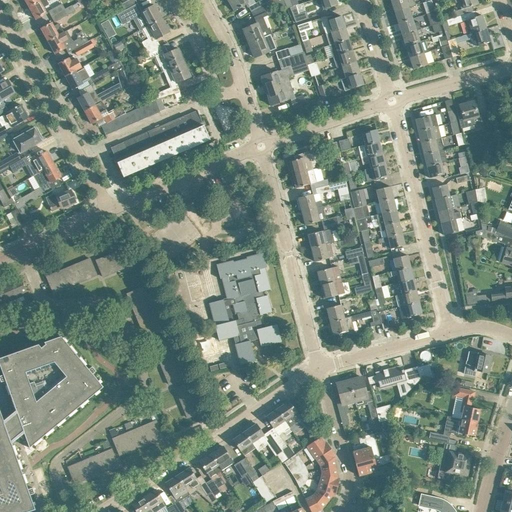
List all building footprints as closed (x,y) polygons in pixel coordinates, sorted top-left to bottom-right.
[(46,0),(41,0),(29,7),(36,19),(46,13),(43,8),(49,5),(46,0)] [(135,0),(129,0),(121,5),(124,11),(137,3),(135,0)] [(228,0),(234,10),(239,7),(240,8),(242,7),(241,6),(247,3),(245,0),(228,0)] [(272,0),(260,0),(248,7),(251,12),(262,6),(269,2),(272,0)] [(293,6),(291,0),(283,0),(287,7),(287,8),(293,6)] [(338,5),(335,0),(316,0),(318,5),(322,4),(323,9),(338,5)] [(416,5),(414,0),(392,0),(391,1),(394,12),(416,5)] [(478,4),(476,0),(454,0),(455,3),(458,2),(461,10),(453,12),(454,18),(474,12),(472,6),(478,4)] [(65,9),(62,4),(48,11),(51,17),(72,5),(65,9)] [(251,12),(257,24),(243,29),(249,43),(270,34),(273,33),(266,16),(271,15),(266,4),(262,6),(251,12)] [(75,11),(72,5),(51,17),(54,23),(75,11)] [(162,19),(155,5),(142,12),(138,5),(125,12),(131,22),(143,16),(148,26),(162,19)] [(294,7),(293,6),(287,8),(290,8),(296,23),(308,18),(306,12),(298,14),(296,6),(294,7)] [(398,24),(412,19),(409,8),(394,12),(398,24)] [(454,18),(446,21),(448,26),(464,21),(468,34),(486,28),(482,15),(476,17),(474,12),(454,18)] [(345,28),(341,16),(322,22),(326,34),(345,28)] [(156,39),(169,32),(162,19),(148,26),(142,29),(147,38),(141,41),(146,51),(147,52),(160,46),(156,39)] [(414,24),(412,19),(398,24),(402,35),(421,29),(418,22),(414,24)] [(105,20),(100,23),(103,29),(109,26),(105,20)] [(313,29),(311,21),(297,26),(303,42),(309,40),(306,31),(313,29)] [(50,24),(41,29),(48,41),(58,35),(64,32),(59,24),(54,26),(52,23),(50,24)] [(442,32),(439,23),(432,25),(435,34),(442,32)] [(349,39),(345,28),(326,34),(329,45),(349,39)] [(490,42),(486,28),(472,33),(476,46),(490,42)] [(402,35),(406,46),(420,42),(418,36),(423,35),(421,29),(402,35)] [(58,35),(48,41),(55,54),(63,49),(65,48),(68,53),(73,50),(90,40),(95,38),(92,33),(86,36),(85,35),(73,42),(67,31),(64,32),(58,35)] [(274,43),(270,34),(249,43),(254,58),(269,52),(266,46),(274,43)] [(448,45),(445,36),(439,38),(441,46),(448,45)] [(352,50),(349,39),(329,45),(333,57),(352,50)] [(455,39),(452,39),(448,41),(449,44),(448,45),(453,57),(460,55),(455,39)] [(90,40),(73,50),(77,56),(94,47),(90,40)] [(313,51),(309,40),(303,42),(306,53),(313,51)] [(428,52),(424,41),(406,46),(409,58),(428,52)] [(303,53),(300,44),(276,52),(278,61),(303,53)] [(453,57),(448,45),(441,47),(445,59),(453,57)] [(184,63),(178,49),(164,55),(160,46),(147,52),(141,55),(143,60),(155,55),(160,66),(161,66),(164,72),(184,63)] [(356,62),(352,50),(333,57),(337,68),(356,62)] [(428,52),(409,58),(413,69),(427,65),(423,53),(428,52)] [(312,81),(303,53),(278,61),(280,67),(287,65),(290,75),(284,77),(281,70),(262,77),(271,105),(291,99),(289,94),(293,93),(290,84),(293,83),(294,85),(303,82),(303,84),(312,81)] [(311,54),(305,56),(307,65),(314,63),(311,54)] [(73,56),(58,64),(65,77),(76,71),(82,68),(77,58),(75,59),(73,56)] [(76,71),(65,77),(72,89),(80,85),(81,84),(83,83),(92,78),(94,83),(105,78),(109,75),(117,71),(122,68),(119,61),(105,69),(95,75),(89,64),(82,68),(76,71)] [(314,63),(307,65),(311,77),(319,74),(315,62),(314,63)] [(360,73),(356,62),(337,68),(342,67),(346,78),(360,73)] [(190,77),(184,63),(164,72),(171,88),(153,95),(155,100),(180,92),(176,83),(190,77)] [(122,68),(117,71),(120,83),(123,91),(130,86),(127,78),(122,68)] [(319,74),(311,77),(312,81),(313,81),(311,77),(315,76),(318,87),(323,85),(325,84),(321,73),(319,74)] [(345,91),(366,84),(363,77),(361,77),(360,73),(346,78),(341,79),(345,91)] [(7,80),(0,84),(0,109),(6,106),(5,105),(12,101),(9,96),(14,93),(7,80)] [(85,95),(77,99),(84,111),(101,102),(123,91),(120,83),(97,95),(94,90),(88,93),(86,94),(85,95)] [(323,87),(323,85),(318,87),(322,98),(327,97),(325,91),(331,89),(329,85),(323,87)] [(302,97),(291,100),(294,108),(305,104),(302,97)] [(150,104),(154,114),(160,112),(155,101),(150,104)] [(103,117),(107,123),(125,113),(121,105),(107,113),(101,102),(84,111),(91,124),(103,117)] [(461,112),(457,113),(458,118),(461,129),(482,123),(484,128),(491,126),(487,113),(478,116),(474,102),(460,106),(461,112)] [(144,106),(148,117),(154,114),(150,104),(144,106)] [(5,114),(0,117),(0,122),(2,126),(4,125),(6,130),(28,118),(21,105),(16,107),(4,113),(5,114)] [(138,109),(142,119),(148,117),(144,106),(138,109)] [(132,112),(137,122),(142,119),(138,109),(132,112)] [(197,110),(188,114),(120,143),(111,147),(110,145),(110,146),(123,177),(210,140),(197,110)] [(457,122),(454,110),(448,112),(450,123),(457,122)] [(127,114),(131,124),(137,122),(132,112),(127,114)] [(123,116),(127,126),(131,124),(127,114),(123,116)] [(118,119),(122,128),(127,126),(123,116),(118,119)] [(432,127),(429,116),(415,119),(418,131),(432,127)] [(112,121),(116,131),(122,128),(118,119),(112,121)] [(107,124),(111,133),(116,131),(112,121),(107,124)] [(101,126),(105,135),(111,133),(107,124),(101,126)] [(441,138),(438,126),(432,127),(418,131),(421,142),(441,138)] [(29,127),(20,132),(22,135),(13,140),(20,153),(41,141),(38,136),(40,134),(37,128),(35,129),(34,128),(31,130),(29,127)] [(362,133),(365,145),(379,142),(376,129),(362,133)] [(351,148),(349,138),(339,141),(341,151),(347,149),(351,148)] [(444,149),(441,138),(421,142),(423,154),(442,149),(444,149)] [(341,162),(336,142),(330,144),(335,164),(341,162)] [(382,153),(379,142),(365,145),(368,157),(382,153)] [(16,153),(13,149),(11,150),(11,149),(4,153),(7,158),(0,162),(0,171),(21,160),(17,153),(16,153)] [(445,161),(442,149),(423,154),(426,166),(445,161)] [(47,152),(38,156),(36,158),(37,159),(29,163),(32,166),(33,165),(38,173),(54,164),(47,152)] [(308,152),(294,156),(294,160),(289,161),(292,175),(312,169),(308,152)] [(382,153),(368,157),(361,158),(363,165),(369,163),(371,168),(385,165),(382,153)] [(469,172),(465,157),(459,158),(461,168),(452,170),(454,176),(469,172)] [(24,166),(21,160),(0,171),(9,166),(13,172),(24,166)] [(346,174),(351,173),(348,162),(343,163),(346,174)] [(444,175),(441,163),(426,166),(429,178),(444,175)] [(61,177),(54,164),(38,173),(38,174),(33,176),(40,188),(14,202),(17,208),(18,209),(52,190),(48,184),(61,177)] [(388,177),(385,165),(364,170),(367,182),(388,177)] [(312,169),(292,175),(296,188),(310,185),(310,184),(314,183),(315,188),(328,185),(327,180),(315,182),(313,171),(317,170),(317,168),(312,170),(312,169)] [(469,175),(456,178),(457,184),(470,181),(469,175)] [(350,190),(356,189),(354,178),(348,179),(350,190)] [(328,185),(315,188),(317,195),(330,191),(338,189),(339,197),(343,196),(344,201),(350,199),(348,190),(346,181),(328,185)] [(446,184),(442,186),(432,188),(435,200),(449,196),(446,184)] [(390,186),(381,189),(376,190),(379,202),(393,199),(390,186)] [(14,187),(7,191),(11,197),(18,193),(14,187)] [(0,190),(0,199),(2,203),(9,200),(3,189),(0,190)] [(363,189),(350,192),(354,208),(353,208),(353,209),(367,205),(363,189)] [(52,190),(18,209),(25,223),(32,219),(24,205),(52,190)] [(472,191),(466,192),(468,200),(468,204),(477,202),(475,190),(472,191)] [(71,191),(61,194),(47,200),(49,205),(52,211),(61,207),(61,208),(75,202),(71,191)] [(312,194),(308,195),(298,198),(302,211),(316,208),(322,206),(321,201),(315,203),(312,194)] [(449,196),(435,200),(438,211),(452,208),(449,196)] [(9,200),(2,203),(4,208),(14,202),(11,198),(9,200)] [(393,199),(379,202),(382,214),(396,210),(393,199)] [(367,205),(353,209),(355,220),(365,218),(364,218),(362,206),(367,205)] [(18,209),(17,208),(15,210),(11,212),(18,226),(25,223),(18,209)] [(319,221),(316,208),(302,211),(305,225),(319,221)] [(454,213),(452,208),(438,211),(441,223),(461,218),(460,212),(454,213)] [(396,210),(382,214),(376,215),(379,227),(399,222),(396,210)] [(338,222),(336,217),(321,220),(323,226),(338,222)] [(368,229),(365,218),(355,220),(358,232),(368,229)] [(464,230),(461,218),(441,223),(444,235),(464,230)] [(511,225),(500,220),(495,233),(498,234),(510,238),(511,238),(511,225)] [(339,228),(338,222),(323,226),(324,230),(308,235),(311,248),(335,242),(332,230),(339,228)] [(402,233),(399,222),(379,227),(380,232),(386,230),(388,237),(402,233)] [(368,230),(368,229),(358,232),(361,231),(364,243),(370,241),(368,230)] [(483,230),(476,232),(476,235),(496,241),(504,244),(498,263),(511,266),(511,249),(511,246),(511,238),(510,238),(498,234),(495,233),(483,230)] [(405,245),(402,233),(388,237),(378,239),(379,244),(389,242),(391,249),(405,245)] [(374,257),(370,241),(364,243),(367,259),(374,257)] [(330,244),(311,248),(315,262),(333,257),(330,244)] [(125,250),(111,256),(117,271),(118,271),(117,269),(124,267),(124,268),(132,265),(125,248),(125,249),(125,250)] [(362,248),(346,252),(347,259),(364,254),(362,248)] [(220,279),(223,278),(224,283),(223,284),(227,298),(210,303),(219,340),(233,337),(240,365),(255,361),(250,341),(259,339),(261,347),(281,342),(277,324),(262,328),(259,315),(272,312),(268,295),(264,296),(263,291),(270,289),(266,273),(265,273),(264,268),(267,267),(263,253),(246,257),(247,259),(234,262),(233,261),(216,265),(220,279)] [(365,261),(364,254),(347,259),(351,258),(352,264),(365,261)] [(407,255),(398,258),(393,259),(396,271),(410,267),(407,255)] [(117,271),(111,256),(97,262),(96,260),(103,277),(103,275),(110,273),(110,274),(117,271)] [(384,264),(383,258),(368,261),(370,267),(384,264)] [(90,260),(76,266),(82,281),(82,280),(88,277),(89,278),(97,275),(90,259),(89,259),(90,260)] [(76,266),(61,272),(68,287),(67,285),(74,283),(75,284),(82,281),(76,266)] [(341,280),(338,266),(317,271),(321,285),(341,280)] [(410,267),(391,272),(392,277),(397,275),(399,282),(413,279),(410,267)] [(47,276),(46,276),(53,293),(54,293),(53,291),(60,289),(60,290),(68,287),(61,272),(47,278),(47,276)] [(364,286),(354,288),(356,295),(372,291),(368,273),(361,275),(364,286)] [(381,287),(378,275),(372,277),(375,288),(381,287)] [(20,276),(8,282),(16,299),(27,294),(20,276)] [(399,282),(402,294),(416,291),(413,279),(399,282)] [(341,280),(321,285),(324,299),(345,293),(341,280)] [(8,282),(0,285),(0,294),(4,304),(6,307),(8,306),(6,303),(16,299),(8,282)] [(511,286),(505,288),(505,292),(491,293),(492,300),(511,298),(511,286)] [(150,302),(144,287),(127,294),(127,295),(128,294),(131,301),(130,301),(133,308),(150,302)] [(384,298),(381,287),(375,288),(378,299),(375,299),(375,301),(384,298)] [(396,295),(399,307),(419,302),(416,291),(402,294),(396,295)] [(467,305),(477,303),(490,302),(489,294),(476,295),(475,291),(465,293),(467,305)] [(385,303),(384,298),(375,301),(378,310),(378,312),(384,311),(382,304),(385,303)] [(378,310),(375,301),(375,299),(368,301),(371,311),(378,310)] [(155,316),(150,302),(133,308),(133,309),(134,308),(137,315),(136,315),(139,323),(155,316)] [(422,314),(419,302),(399,307),(402,319),(422,314)] [(344,318),(341,305),(326,308),(330,322),(344,318)] [(381,324),(378,312),(378,310),(344,318),(330,322),(333,335),(347,332),(347,334),(355,332),(352,321),(371,316),(373,322),(370,323),(371,327),(381,324)] [(384,311),(378,312),(381,324),(383,330),(389,328),(385,311),(384,311)] [(161,331),(155,316),(139,323),(140,323),(143,329),(142,330),(145,337),(161,331)] [(177,347),(171,333),(151,341),(151,342),(153,341),(156,347),(154,348),(157,356),(177,347)] [(8,355),(0,358),(0,366),(3,375),(0,375),(0,379),(1,382),(5,381),(6,384),(16,410),(12,413),(10,415),(20,437),(20,436),(24,433),(29,448),(90,397),(94,394),(103,387),(92,374),(96,371),(92,366),(89,369),(86,367),(81,361),(61,336),(44,342),(46,344),(42,347),(41,348),(39,344),(9,355),(8,355)] [(183,362),(177,347),(157,356),(159,355),(162,361),(160,362),(163,370),(183,362)] [(468,351),(466,361),(464,374),(474,376),(475,371),(476,372),(476,370),(488,373),(491,356),(468,351)] [(189,376),(183,362),(163,370),(165,370),(168,376),(166,377),(169,385),(189,376)] [(429,364),(419,367),(422,378),(433,379),(429,364)] [(376,373),(379,383),(380,389),(412,380),(414,385),(421,378),(422,378),(419,367),(410,369),(411,373),(404,375),(403,372),(404,372),(403,370),(402,370),(401,366),(387,370),(387,371),(384,372),(384,371),(376,373)] [(362,377),(349,380),(355,401),(367,399),(364,387),(362,377)] [(355,401),(349,380),(337,384),(342,405),(352,402),(355,401)] [(190,382),(175,389),(177,389),(180,395),(178,396),(181,403),(196,397),(190,382)] [(460,412),(463,412),(461,419),(477,422),(480,410),(470,407),(472,399),(473,399),(475,392),(456,388),(454,395),(463,397),(460,412)] [(184,410),(187,418),(204,411),(202,411),(196,397),(181,403),(181,404),(183,403),(185,410),(184,410)] [(301,419),(289,401),(277,409),(285,420),(286,421),(290,428),(291,429),(298,425),(299,427),(303,424),(311,436),(317,431),(306,415),(301,419)] [(377,416),(373,401),(367,402),(371,418),(377,416)] [(389,405),(376,409),(378,416),(379,422),(381,421),(387,420),(387,412),(390,409),(389,405)] [(0,408),(0,511),(26,511),(35,510),(30,495),(34,493),(32,488),(28,489),(12,444),(20,437),(10,415),(5,419),(0,408)] [(345,408),(338,410),(343,426),(349,424),(345,408)] [(285,420),(277,409),(266,417),(271,425),(276,432),(281,429),(283,431),(289,427),(290,429),(290,428),(286,421),(285,420)] [(475,436),(477,422),(461,419),(452,417),(449,433),(464,436),(465,434),(475,436)] [(156,422),(142,428),(148,443),(149,443),(148,442),(155,439),(155,440),(163,437),(156,421),(156,422)] [(263,434),(256,424),(244,432),(255,448),(257,451),(268,443),(282,462),(287,458),(281,450),(268,431),(263,434)] [(142,428),(128,434),(134,449),(134,448),(140,445),(141,446),(148,443),(142,428)] [(243,455),(255,448),(244,432),(233,440),(243,455)] [(430,432),(429,439),(448,443),(449,436),(430,432)] [(113,438),(112,439),(119,455),(120,455),(119,454),(126,451),(127,452),(134,449),(128,434),(114,440),(113,438)] [(367,448),(352,452),(355,464),(379,458),(372,434),(364,437),(367,448)] [(325,443),(321,437),(312,442),(307,446),(316,459),(331,449),(326,442),(325,443)] [(456,445),(444,443),(437,478),(449,480),(451,473),(466,476),(470,456),(455,453),(456,445)] [(289,445),(281,450),(287,458),(294,453),(289,445)] [(233,462),(223,446),(210,454),(220,469),(233,462)] [(112,451),(98,457),(104,472),(104,471),(103,470),(110,467),(111,469),(118,466),(111,449),(112,451)] [(331,449),(316,459),(320,466),(321,470),(336,467),(334,457),(336,456),(331,449)] [(288,468),(301,459),(297,453),(284,463),(288,468)] [(209,477),(220,469),(210,454),(199,461),(209,477)] [(389,455),(379,458),(355,464),(359,476),(377,471),(376,466),(389,462),(389,455)] [(98,457),(83,463),(89,478),(90,477),(89,476),(96,473),(96,475),(104,472),(98,457)] [(246,457),(239,461),(252,482),(253,481),(251,477),(256,474),(246,457)] [(252,482),(239,461),(234,465),(246,485),(252,482)] [(83,463),(69,468),(68,467),(75,484),(75,483),(75,482),(81,479),(82,481),(89,478),(83,463)] [(259,469),(263,474),(271,469),(266,463),(259,469)] [(308,472),(305,466),(292,475),(298,474),(308,472)] [(338,478),(336,467),(321,470),(322,473),(320,482),(337,486),(339,478),(338,478)] [(196,478),(189,468),(177,475),(184,486),(189,494),(196,489),(212,504),(217,501),(201,475),(196,478)] [(184,486),(177,475),(166,483),(175,498),(187,491),(189,494),(184,486)] [(201,475),(217,501),(217,500),(216,498),(221,495),(219,493),(220,492),(212,479),(206,482),(201,475)] [(266,481),(263,475),(253,482),(256,487),(266,481)] [(298,476),(292,475),(297,478),(305,484),(307,478),(298,476)] [(297,478),(292,475),(295,479),(299,488),(305,484),(297,478)] [(269,486),(266,481),(256,487),(259,492),(269,486)] [(337,486),(320,482),(317,490),(315,493),(327,502),(334,494),(335,494),(337,486)] [(272,491),(269,486),(259,492),(262,497),(272,491)] [(165,505),(155,489),(144,497),(153,511),(154,511),(159,509),(165,505)] [(276,496),(272,491),(262,497),(264,500),(265,503),(276,496)] [(293,491),(283,496),(285,500),(295,495),(293,491)] [(511,511),(511,492),(506,491),(508,492),(506,499),(504,498),(500,511),(511,511)] [(327,502),(315,493),(313,495),(305,499),(311,511),(320,511),(321,511),(320,510),(327,502)] [(421,493),(418,505),(434,509),(437,509),(439,511),(440,511),(456,511),(455,510),(453,508),(451,505),(449,503),(446,501),(443,499),(440,498),(437,497),(436,497),(421,493)] [(285,500),(283,496),(273,501),(275,505),(285,500)] [(153,511),(144,497),(132,504),(136,511),(153,511)] [(185,511),(178,501),(172,504),(176,511),(185,511)] [(256,511),(273,501),(263,507),(261,503),(254,508),(256,511)] [(275,505),(273,501),(256,511),(264,511),(266,511),(265,511),(277,511),(278,511),(275,505)]
